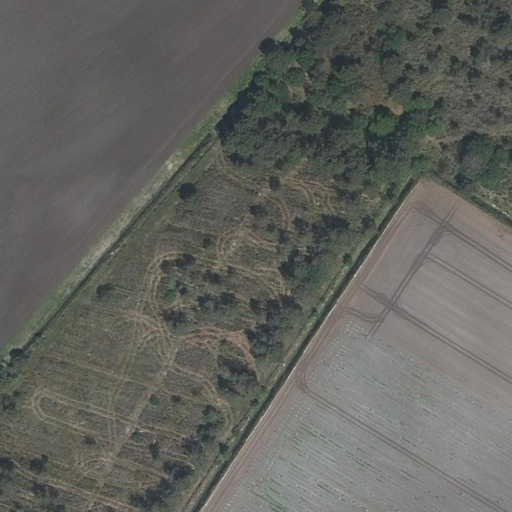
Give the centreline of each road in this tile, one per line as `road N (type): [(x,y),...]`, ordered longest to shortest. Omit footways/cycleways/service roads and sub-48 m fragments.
road 1 (track): [(212,511),(420,195),(436,189),(511,239)]
road 2 (track): [(0,347),(307,0)]
